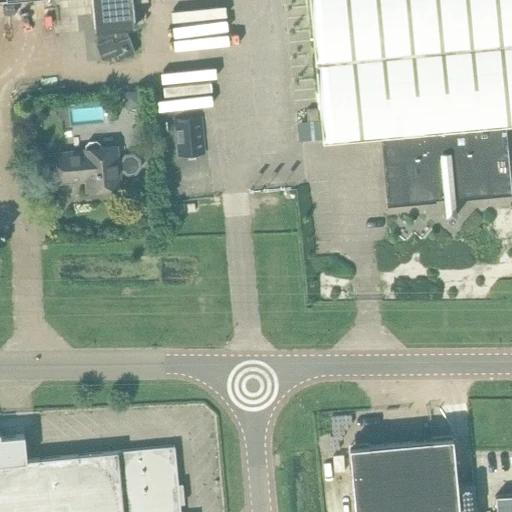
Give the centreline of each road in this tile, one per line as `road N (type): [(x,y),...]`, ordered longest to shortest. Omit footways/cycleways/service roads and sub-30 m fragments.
road 1 (unknown): [(250,366),(234,99),(240,0)]
road 2 (tertiary): [(250,366),(511,365)]
road 3 (unclassified): [(250,366),(0,366)]
road 4 (tertiary): [(263,511),(250,366)]
